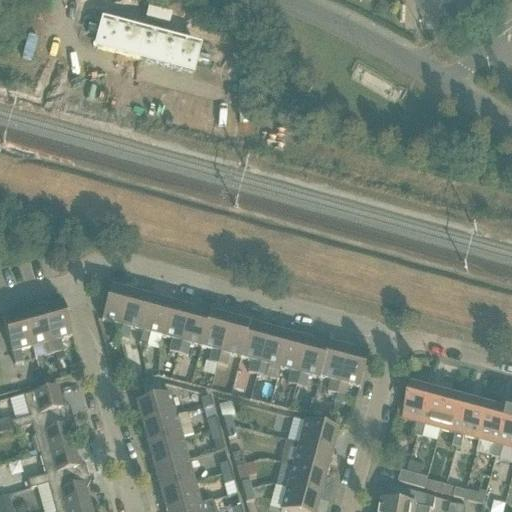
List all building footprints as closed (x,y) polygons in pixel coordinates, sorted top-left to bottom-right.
[(197,51),(103,26),(96,51),(191,76),(197,51)] [(118,341),(130,296),(110,290),(101,324),(113,327),(110,338),(118,341)] [(127,343),(130,331),(141,334),(150,301),(130,296),(118,341),(127,343)] [(141,334),(138,346),(147,348),(150,337),(161,340),(170,306),(150,301),(141,334)] [(71,339),(62,306),(42,312),(54,357),(63,354),(59,343),(71,339)] [(190,312),(170,306),(161,340),(172,343),(169,354),(178,357),(190,312)] [(54,357),(42,312),(22,317),(31,351),(43,347),(46,359),(54,357)] [(209,317),(190,312),(178,357),(186,359),(189,347),(200,350),(209,317)] [(31,351),(22,317),(2,323),(9,348),(15,368),(24,365),(20,354),(31,351)] [(211,353),(208,365),(217,367),(229,322),(209,317),(200,350),(211,353)] [(217,367),(226,370),(229,358),(240,361),(249,328),(229,322),(217,367)] [(268,333),(249,328),(240,361),(251,364),(248,375),(256,378),(268,333)] [(279,372),(288,338),(268,333),(256,378),(276,383),(279,372)] [(288,338),(279,372),(290,374),(287,386),(296,388),(308,343),(288,338)] [(318,380),(327,349),(308,343),(296,388),(304,391),(307,379),(319,382),(320,380),(318,380)] [(318,380),(320,380),(330,383),(327,395),(335,397),(348,352),(327,347),(327,349),(318,380)] [(348,352),(335,397),(344,399),(347,388),(359,391),(368,358),(348,352)] [(412,388),(403,422),(418,426),(415,438),(423,441),(426,429),(422,427),(430,396),(431,393),(424,391),(412,388)] [(57,389),(38,394),(22,398),(28,419),(19,422),(22,431),(31,428),(70,417),(68,408),(63,410),(57,389)] [(430,396),(422,427),(426,429),(441,433),(451,398),(439,395),(431,393),(430,396)] [(169,397),(155,401),(136,406),(142,428),(175,419),(169,397)] [(451,398),(441,433),(456,437),(453,449),(462,451),(465,439),(461,438),(470,404),(451,398)] [(203,412),(212,409),(209,399),(201,401),(203,412)] [(509,414),(499,448),(504,449),(511,451),(511,404),(507,403),(504,413),(509,414)] [(470,404),(461,438),(465,439),(480,443),(489,409),(470,404)] [(489,409),(480,443),(495,447),(492,459),(496,460),(500,461),(504,449),(499,448),(509,414),(504,413),(489,409)] [(73,427),(70,417),(31,428),(39,458),(73,448),(68,428),(73,427)] [(181,441),(175,419),(142,428),(148,450),(181,441)] [(230,420),(222,422),(225,432),(233,429),(230,420)] [(215,421),(207,424),(210,434),(218,431),(215,421)] [(19,422),(10,424),(13,434),(22,431),(19,422)] [(337,433),(318,428),(304,424),(298,447),(331,456),(337,433)] [(236,439),(233,429),(225,432),(227,442),(236,439)] [(221,441),(218,431),(210,434),(212,444),(221,441)] [(188,463),(181,441),(148,450),(154,472),(188,463)] [(325,478),(331,456),(298,447),(292,469),(325,478)] [(79,469),(73,448),(39,458),(45,478),(36,481),(38,490),(47,488),(87,477),(84,467),(79,469)] [(194,485),(188,463),(154,472),(160,495),(194,485)] [(219,468),(222,478),(230,475),(228,465),(219,468)] [(319,500),(325,478),(292,469),(286,491),(319,500)] [(424,492),(427,480),(401,473),(398,485),(424,492)] [(233,485),(230,475),(222,478),(224,487),(233,485)] [(89,486),(87,477),(47,488),(54,511),(74,511),(90,508),(84,487),(89,486)] [(36,481),(27,483),(29,493),(38,490),(36,481)] [(240,486),(242,496),(251,493),(248,483),(240,486)] [(183,511),(200,507),(194,485),(160,495),(165,511),(183,511)] [(286,491),(280,511),(316,511),(319,500),(286,491)] [(464,502),(466,494),(456,491),(453,500),(464,502)] [(254,503),(251,493),(242,496),(245,506),(254,503)] [(380,511),(427,511),(428,511),(433,511),(435,501),(410,494),(408,507),(385,503),(382,503),(380,511)] [(477,497),(466,494),(464,502),(482,507),(485,496),(478,494),(477,497)] [(0,511),(10,511),(7,498),(0,500),(0,511)]
